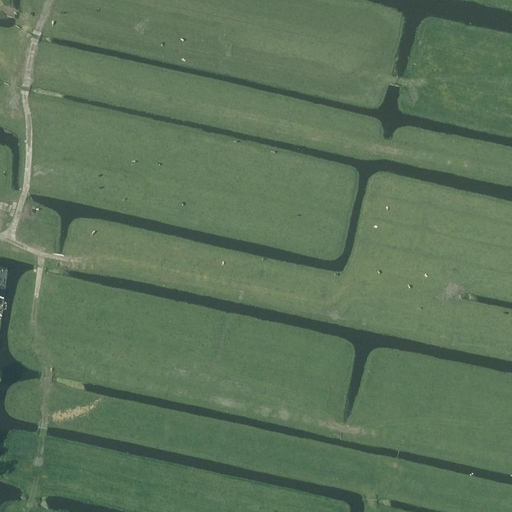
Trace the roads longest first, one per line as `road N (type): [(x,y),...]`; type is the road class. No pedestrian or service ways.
road 1 (track): [(27,511),(47,377),(34,327),(42,255),(7,239),(28,171),(23,99),(33,41),(52,0)]
road 2 (track): [(250,294),(42,255)]
